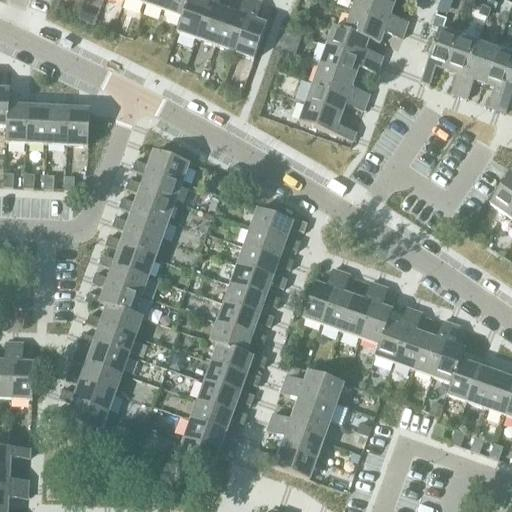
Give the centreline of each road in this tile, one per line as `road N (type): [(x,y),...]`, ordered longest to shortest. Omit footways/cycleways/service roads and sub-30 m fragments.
road 1 (residential): [(366,227),(133,98)]
road 2 (residential): [(0,229),(82,232),(133,98)]
road 3 (residential): [(511,326),(366,227)]
road 4 (residential): [(133,98),(5,36)]
road 5 (residential): [(384,511),(407,448),(465,468)]
road 6 (residential): [(396,175),(448,207),(481,155)]
